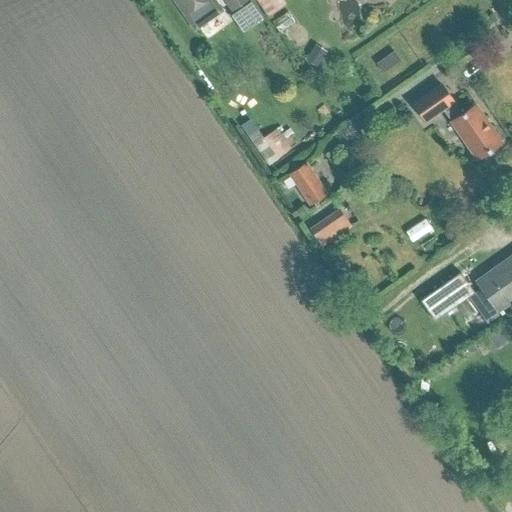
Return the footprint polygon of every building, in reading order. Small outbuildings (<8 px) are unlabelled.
[(246,0),(171,0),(193,30),(221,11),(212,0),(224,0),(232,11),(246,0)] [(286,20),(304,13),(298,0),(281,8),(286,20)] [(250,1),(241,8),(253,24),(262,17),(250,1)] [(383,73),(401,60),(395,51),(376,63),(383,73)] [(476,159),(502,141),(476,104),(460,115),(452,103),(453,102),(440,84),(413,103),(426,121),(443,109),(451,121),(450,122),(476,159)] [(287,147),(300,138),(285,117),(272,126),(287,147)] [(309,203),(326,191),(306,163),(290,174),(309,203)] [(323,245),(349,227),(338,210),(311,228),(323,245)] [(496,312),(511,300),(511,255),(475,281),(496,312)] [(434,320),(473,292),(459,272),(420,300),(434,320)]
